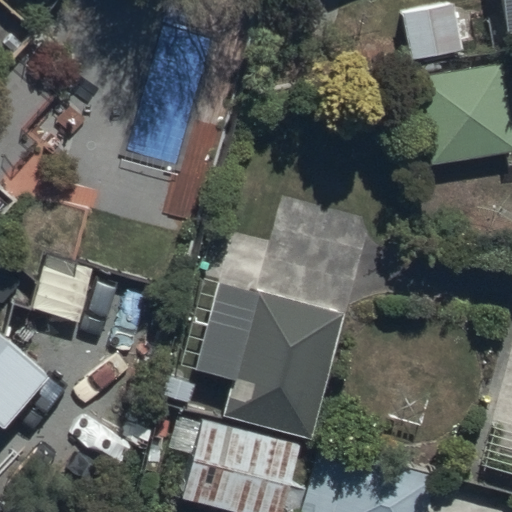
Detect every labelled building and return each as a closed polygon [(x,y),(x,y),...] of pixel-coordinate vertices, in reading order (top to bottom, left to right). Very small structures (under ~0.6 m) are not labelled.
[(454,0),(433,0),(398,4),(404,53),(460,46),(454,0)] [(511,0),(500,0),(505,24),(511,22),(511,0)] [(511,146),(511,124),(501,56),(409,71),(424,161),(511,146)] [(256,285),(215,274),(192,361),(231,372),(222,407),(310,431),(342,312),(255,289),(256,285)] [(0,419),(1,421),(47,369),(0,326),(0,419)] [(279,511),(299,440),(199,414),(177,492),(250,511),(279,511)] [(422,511),(434,471),(318,438),(296,511),(422,511)] [(53,511),(32,494),(16,511),(53,511)]
